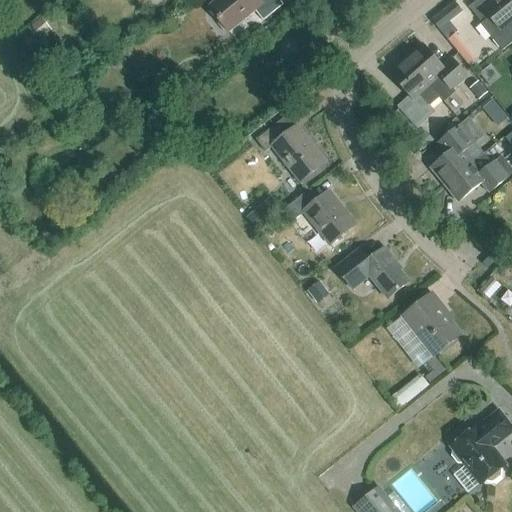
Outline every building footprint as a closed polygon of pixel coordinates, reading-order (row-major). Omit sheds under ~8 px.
[(222,0),(210,10),(229,33),(254,13),(262,24),(283,7),(276,0),(222,0)] [(501,54),(511,45),(511,0),(480,0),(468,10),(481,26),(479,28),(501,54)] [(432,21),(439,31),(449,23),(462,13),(455,3),(432,21)] [(41,19),(30,28),(38,38),(49,29),(41,19)] [(439,31),(447,41),(458,33),(449,23),(439,31)] [(113,54),(106,45),(95,55),(102,64),(113,54)] [(440,99),(440,100),(444,104),(455,95),(452,92),(468,79),(452,61),(443,69),(423,46),(406,60),(440,99)] [(430,87),(406,60),(389,75),(409,98),(398,108),(416,130),(435,114),(428,107),(438,99),(439,100),(440,100),(440,99),(430,87)] [(64,85),(77,74),(68,64),(55,74),(54,75),(62,86),(64,85)] [(178,96),(164,81),(145,99),(159,114),(178,96)] [(489,94),(479,82),(469,90),(479,102),(489,94)] [(482,109),(489,118),(500,109),(493,101),(482,109)] [(325,165),(288,119),(257,143),(266,154),(272,149),(300,185),(325,165)] [(444,187),(482,157),(473,146),(482,138),(468,121),(436,147),(445,157),(429,170),(444,187)] [(452,122),(446,127),(450,132),(456,127),(452,122)] [(434,141),(426,132),(414,142),(423,152),(434,141)] [(482,157),(444,187),(457,204),(481,186),(488,195),(507,180),(502,174),(508,169),(500,159),(490,167),(482,157)] [(305,215),(330,247),(355,228),(329,196),(320,203),(311,191),(310,192),(300,200),(285,212),(294,223),(305,215)] [(271,200),(260,209),(269,220),(280,211),(271,200)] [(366,272),(387,298),(408,281),(399,269),(401,268),(384,247),(366,262),(357,251),(335,268),(349,286),(366,272)] [(330,295),(319,282),(307,292),(317,305),(330,295)] [(403,319),(434,358),(461,337),(450,323),(448,324),(439,313),(443,309),(432,296),(403,319)] [(415,369),(429,382),(440,370),(426,358),(415,369)] [(428,386),(419,375),(387,401),(396,412),(428,386)] [(477,427),(451,448),(453,451),(452,456),(458,464),(463,464),(464,465),(466,463),(467,465),(453,476),(467,494),(481,482),(482,484),(487,481),(489,482),(494,483),(501,477),(502,472),(500,470),(505,467),(494,453),(495,445),(500,442),(501,443),(511,434),(511,426),(500,411),(478,428),(477,427)] [(399,511),(379,488),(354,508),(357,511),(399,511)]
